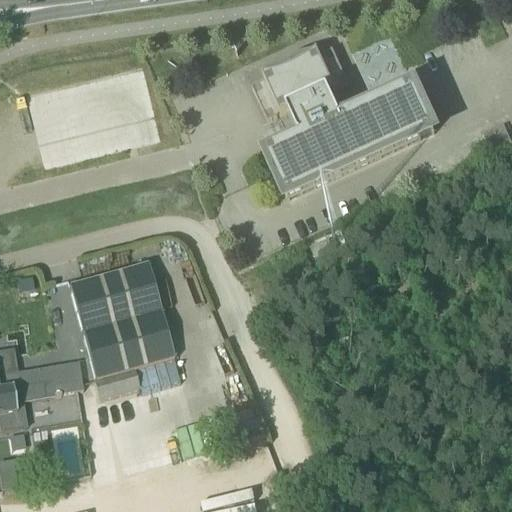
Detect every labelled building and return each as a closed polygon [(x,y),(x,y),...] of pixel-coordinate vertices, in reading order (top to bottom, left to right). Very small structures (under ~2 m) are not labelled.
[(328,98),(348,88),(332,53),(319,59),(317,55),(316,56),(307,58),(301,60),(295,62),(287,65),(279,69),(271,74),(269,76),(264,80),(263,80),(265,84),(251,90),(267,125),(288,116),(291,122),(278,128),(283,140),(296,134),(299,140),(260,158),(260,159),(266,156),(287,203),(434,136),(412,89),(417,87),(417,85),(339,121),(328,98)] [(310,252),(315,263),(333,255),(328,244),(310,252)] [(87,286),(68,291),(94,385),(133,375),(145,371),(159,367),(173,363),(147,269),(87,286)] [(0,394),(80,381),(77,366),(15,377),(11,354),(0,355),(0,394)] [(133,375),(94,385),(99,405),(119,400),(138,394),(133,375)] [(0,394),(0,436),(25,432),(21,406),(54,400),(54,401),(60,400),(60,399),(82,395),(81,389),(80,381),(0,394)] [(175,458),(106,473),(111,493),(179,479),(175,458)] [(43,459),(0,466),(0,485),(1,495),(48,487),(43,459)]
